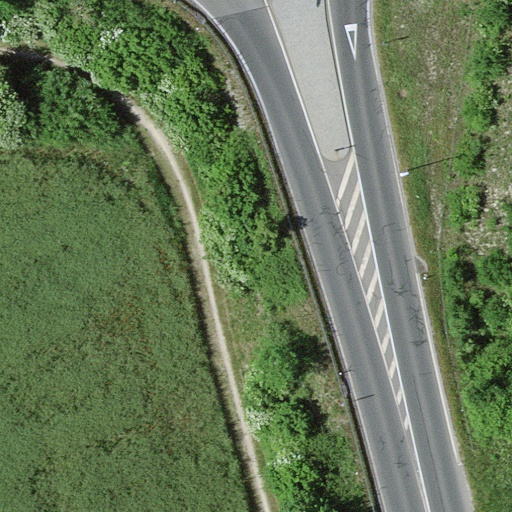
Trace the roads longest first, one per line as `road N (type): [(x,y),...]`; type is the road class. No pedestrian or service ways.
road 1 (secondary): [(240,0),(349,308),(422,485)]
road 2 (secondary): [(422,485),(402,295),(351,0)]
